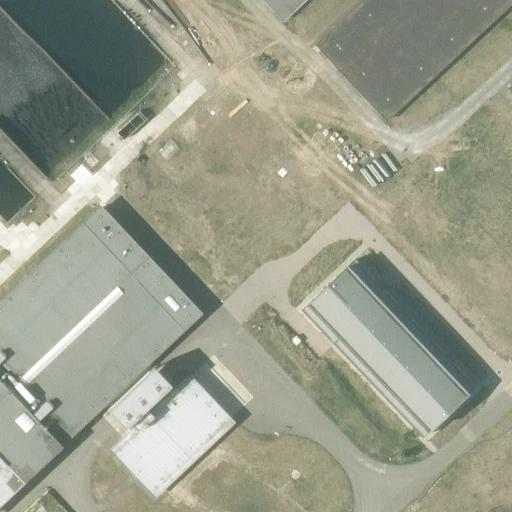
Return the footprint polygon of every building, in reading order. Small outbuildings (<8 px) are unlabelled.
[(265,0),(284,20),(305,0),(265,0)] [(511,0),(364,0),(317,44),(388,120),(511,2),(511,0)] [(83,225),(0,303),(0,495),(194,313),(98,210),(83,225)] [(304,309),(330,336),(424,436),(476,386),(356,259),(304,309)] [(97,413),(100,416),(114,431),(122,424),(127,430),(105,453),(149,498),(228,423),(184,375),(143,415),(138,409),(161,388),(143,368),(97,413)]
